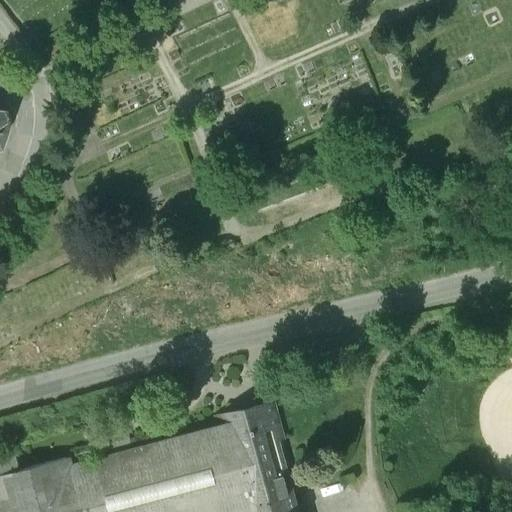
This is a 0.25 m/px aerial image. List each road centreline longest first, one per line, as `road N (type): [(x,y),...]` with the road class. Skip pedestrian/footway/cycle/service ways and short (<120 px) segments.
road 1 (unclassified): [(0,400),(511,274)]
road 2 (unclassified): [(41,98),(27,158),(0,210)]
